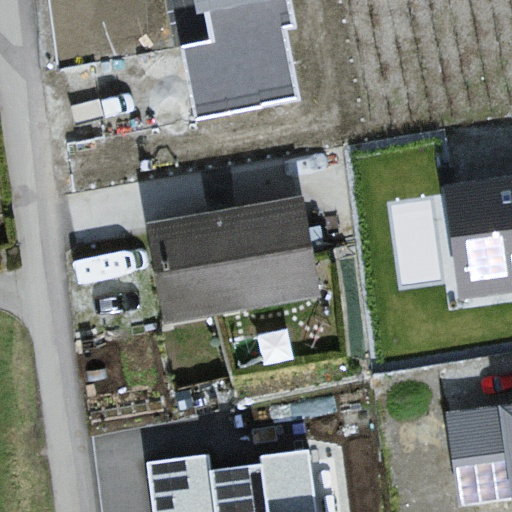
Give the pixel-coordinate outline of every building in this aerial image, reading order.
[(192,0),(196,16),(206,14),(211,39),(183,45),(197,118),(299,98),(285,27),(295,25),(290,0),(192,0)] [(511,177),(444,187),(461,302),(511,294),(511,177)] [(297,194),(147,220),(163,316),(313,290),(297,194)] [(511,405),(450,415),(464,510),(511,502),(511,405)] [(207,459),(150,466),(155,511),(316,511),(309,451),(261,457),(262,464),(209,471),(207,459)]
